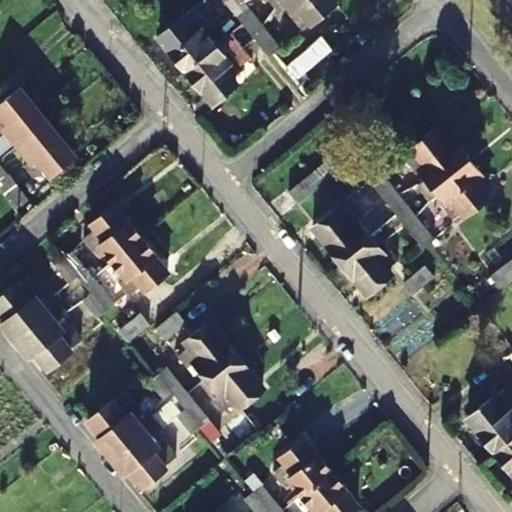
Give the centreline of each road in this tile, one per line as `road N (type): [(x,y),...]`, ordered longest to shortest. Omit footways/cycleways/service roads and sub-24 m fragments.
road 1 (residential): [(230,178),(463,472)]
road 2 (residential): [(230,178),(442,7)]
road 3 (residential): [(0,257),(176,109)]
road 4 (residential): [(133,511),(0,350)]
road 5 (residential): [(90,0),(176,109)]
